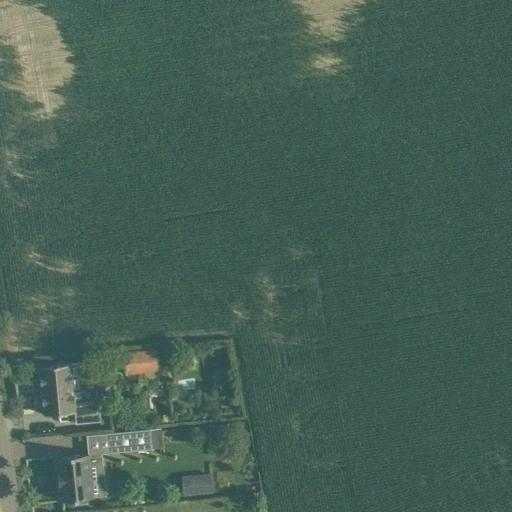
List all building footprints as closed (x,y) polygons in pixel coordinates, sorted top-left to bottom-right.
[(135,350),(136,371),(158,369),(156,350),(156,349),(135,350)] [(84,397),(80,361),(38,365),(43,413),(74,410),(75,422),(100,420),(98,396),(84,397)] [(110,429),(110,431),(122,430),(120,402),(108,403),(109,419),(110,429)] [(110,431),(108,432),(110,451),(151,447),(149,428),(122,430),(110,431)] [(102,451),(56,456),(60,499),(74,498),(75,503),(87,501),(86,497),(92,496),(89,464),(103,463),(102,451)] [(208,491),(207,473),(176,474),(177,492),(208,491)]
